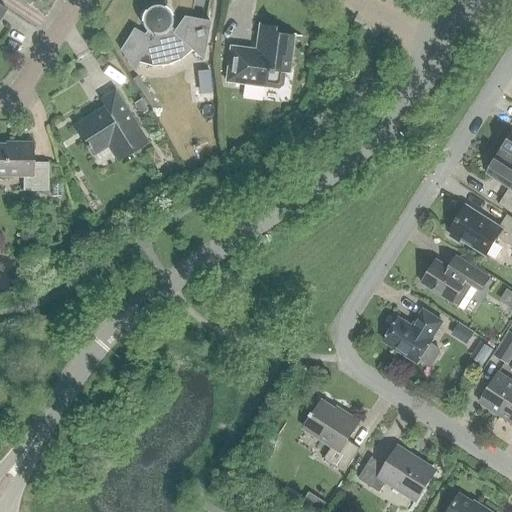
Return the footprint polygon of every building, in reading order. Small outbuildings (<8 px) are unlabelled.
[(144,36),(132,29),(119,50),(134,72),(137,62),(151,66),(166,65),(180,60),(191,50),(202,61),(209,22),(183,17),(173,31),(169,28),(170,26),(170,24),(170,22),(170,19),(170,16),(168,13),(165,9),(162,7),(159,6),(155,6),(151,7),(147,8),(144,11),(142,14),(141,18),(141,22),(141,25),(142,28),(144,30),(146,32),(144,36)] [(288,70),(293,66),(289,60),(293,35),(273,33),(274,27),(259,25),(255,51),(229,47),(225,82),(276,89),(281,85),(283,73),(288,74),(288,70)] [(207,70),(196,72),(198,95),(210,93),(207,70)] [(114,91),(98,100),(103,107),(72,126),(91,157),(107,147),(116,162),(147,143),(114,91)] [(140,99),(133,104),(140,115),(147,110),(140,99)] [(511,133),(499,153),(511,161),(511,133)] [(0,176),(22,177),(22,191),(47,191),(47,163),(31,163),(31,143),(5,143),(5,145),(0,144),(0,176)] [(486,173),(508,188),(497,205),(511,213),(511,161),(499,153),(486,173)] [(449,237),(458,243),(460,240),(485,256),(496,238),(511,247),(511,218),(506,215),(499,227),(465,205),(448,232),(450,234),(449,237)] [(420,283),(452,304),(462,310),(476,289),(480,291),(488,277),(456,257),(448,268),(436,260),(420,283)] [(398,318),(383,342),(417,363),(418,360),(427,366),(432,365),(440,353),(439,347),(430,342),(432,340),(430,339),(442,322),(422,310),(412,327),(398,318)] [(459,321),(452,332),(467,341),(474,330),(459,321)] [(493,355),(507,364),(511,356),(511,333),(508,331),(493,355)] [(482,342),(474,356),(486,362),(494,348),(482,342)] [(478,403),(499,416),(511,394),(511,381),(498,372),(478,403)] [(511,394),(499,416),(511,424),(511,394)] [(322,460),(344,473),(359,448),(347,440),(359,422),(343,412),(342,414),(321,401),(303,428),(331,446),(322,460)] [(370,457),(357,479),(378,493),(386,480),(416,499),(417,498),(425,486),(434,473),(409,457),(411,455),(396,446),(384,466),(370,457)] [(308,491),(302,501),(319,511),(325,502),(308,491)] [(473,503),(459,494),(446,511),(491,511),(474,501),(473,503)]
